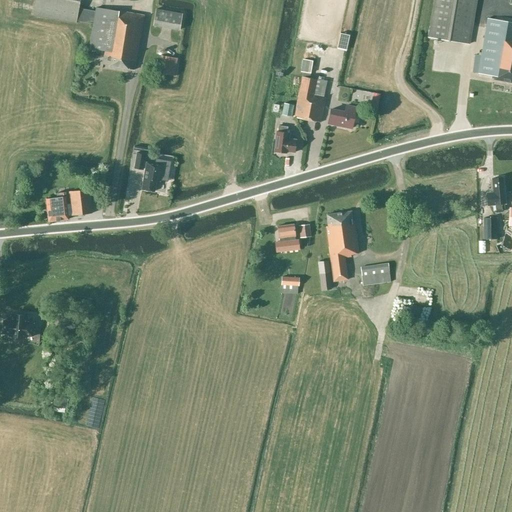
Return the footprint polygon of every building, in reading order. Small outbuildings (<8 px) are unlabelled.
[(78,9),(79,4),(79,0),(34,0),(32,15),(76,22),(77,21),(93,23),(93,25),(89,48),(104,51),(102,64),(134,69),(143,15),(119,11),(96,7),(95,11),(78,9)] [(469,44),(476,0),(433,0),(427,37),(469,44)] [(156,9),(153,25),(179,30),(182,13),(156,9)] [(511,23),(487,18),(478,73),(493,75),(492,79),(511,82),(511,23)] [(174,75),(177,58),(161,55),(158,72),(174,75)] [(313,61),(303,59),(301,72),(311,74),(313,61)] [(316,79),(317,79),(302,76),(294,117),(320,122),(325,97),(324,97),(327,81),(316,79)] [(380,94),(373,92),(369,110),(376,112),(380,94)] [(295,105),(288,104),(286,114),(293,116),(295,105)] [(345,105),(344,111),(330,108),(327,123),(351,129),(354,114),(357,115),(358,108),(345,105)] [(279,126),(278,131),(276,131),(274,152),(285,153),(286,151),(294,152),(296,140),(288,139),(289,133),(287,132),(288,127),(279,126)] [(146,154),(137,152),(134,169),(144,170),(146,154)] [(146,162),(144,174),(141,189),(154,191),(156,180),(161,181),(163,165),(146,162)] [(504,204),(502,178),(491,179),(492,192),(486,193),(487,205),(504,204)] [(89,189),(88,189),(69,191),(70,203),(67,204),(65,191),(56,192),(57,197),(45,198),(48,221),(68,219),(68,215),(92,212),(89,189)] [(352,221),(351,210),(326,214),(327,226),(325,226),(333,281),(347,279),(344,256),(358,254),(354,221),(352,221)] [(497,239),(496,218),(483,218),(484,239),(497,239)] [(311,236),(309,224),(299,226),(301,238),(311,236)] [(294,234),(293,225),(277,226),(279,236),(280,241),(275,242),(276,252),(299,249),(298,239),(295,240),(294,234)] [(332,289),(329,261),(318,262),(321,290),(332,289)] [(391,282),(388,263),(361,267),(363,286),(391,282)] [(299,278),(282,277),(281,293),(297,294),(298,286),(299,286),(299,278)] [(26,315),(11,313),(10,320),(2,320),(1,333),(9,333),(9,335),(24,337),(24,335),(32,336),(33,323),(25,322),(26,315)]
